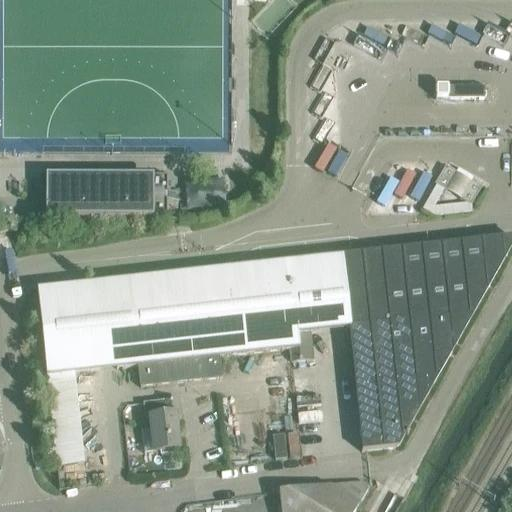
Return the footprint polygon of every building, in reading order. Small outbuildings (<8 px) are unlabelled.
[(483,87),(446,87),(446,99),(483,99),(483,87)] [(433,185),(434,186),(469,207),(480,188),(444,167),(433,185)] [(44,177),(44,219),(166,219),(166,177),(44,177)] [(511,239),(340,259),(343,286),(363,283),(368,328),(472,317),(511,246),(511,239)] [(138,368),(140,390),(173,386),(223,381),(220,359),(255,355),(290,351),(292,364),(311,362),(302,281),(275,284),(273,266),(182,276),(36,293),(46,379),(138,368)] [(472,317),(368,328),(372,357),(455,348),(472,317)] [(455,348),(372,357),(375,386),(437,380),(455,348)] [(375,386),(354,389),(361,454),(397,450),(437,380),(375,386)] [(159,454),(159,457),(171,456),(171,453),(177,452),(174,423),(179,422),(176,402),(143,406),(144,421),(149,420),(150,433),(140,434),(143,456),(159,454)] [(83,467),(79,436),(52,439),(55,469),(56,471),(83,467)] [(353,511),(368,488),(362,484),(278,495),(279,511),(353,511)]
